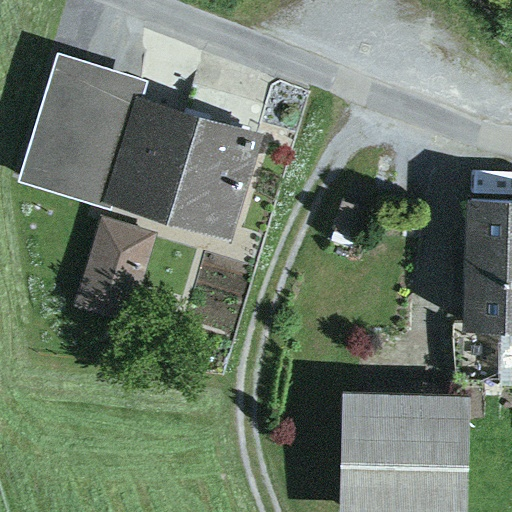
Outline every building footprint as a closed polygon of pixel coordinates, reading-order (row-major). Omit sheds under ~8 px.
[(108,193),(141,88),(145,74),(59,47),(20,174),(106,201),(108,193)] [(271,126),(141,88),(108,193),(239,232),(271,126)] [(511,192),(473,192),(468,322),(511,323),(511,192)] [(345,198),(333,224),(360,235),(371,209),(345,198)] [(160,230),(104,214),(78,303),(134,319),(160,230)] [(503,336),(458,335),(457,377),(502,378),(503,336)] [(470,511),(474,388),(349,385),(344,511),(470,511)]
